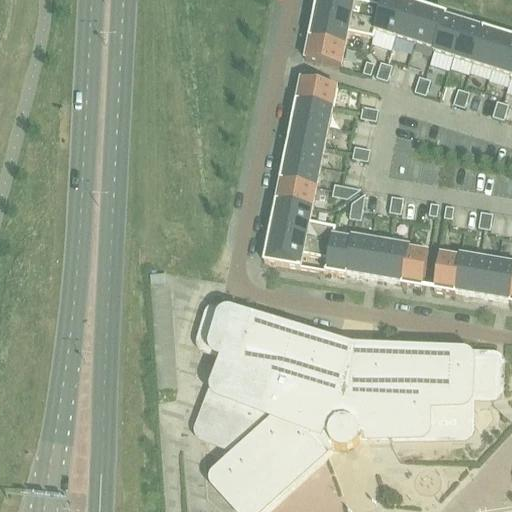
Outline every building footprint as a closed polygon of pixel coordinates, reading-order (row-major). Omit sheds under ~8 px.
[(355,0),(318,0),(316,10),(379,23),(383,9),(355,3),(355,0)] [(407,5),(390,0),(385,0),(383,9),(379,23),(375,34),(396,40),(407,5)] [(426,11),(407,5),(396,40),(415,46),(426,11)] [(379,23),(316,10),(310,41),(346,49),(349,35),(373,40),(375,34),(379,23)] [(446,17),(426,11),(415,46),(435,52),(446,17)] [(465,26),(445,20),(435,52),(434,55),(454,61),(465,26)] [(484,32),(465,26),(454,61),(473,67),(484,32)] [(504,38),(484,32),(473,67),(493,73),(504,38)] [(511,79),(511,40),(504,38),(493,73),(511,79)] [(346,49),(310,41),(305,62),(342,70),(346,49)] [(375,68),(367,66),(363,77),(371,80),(375,68)] [(393,70),(381,66),(379,74),(390,78),(393,70)] [(390,78),(379,74),(377,82),(388,85),(390,78)] [(431,85),(420,81),(417,89),(429,92),(431,85)] [(338,90),(301,83),(297,104),(333,111),(338,90)] [(429,92),(417,89),(415,96),(426,100),(429,92)] [(470,97),(459,93),(456,101),(468,104),(470,97)] [(468,104),(456,101),(454,108),(465,112),(468,104)] [(333,111),(297,104),(293,124),(329,131),(333,111)] [(509,109),(497,105),(495,113),(507,117),(509,109)] [(371,112),(363,111),(361,123),(369,124),(371,112)] [(379,114),(371,112),(369,124),(377,126),(379,114)] [(507,117),(495,113),(493,121),(504,124),(507,117)] [(329,131),(293,124),(289,144),(325,151),(329,131)] [(325,151),(289,144),(285,164),(321,171),(325,151)] [(363,152),(355,151),(353,163),(361,164),(363,152)] [(371,154),(363,152),(361,164),(368,166),(371,154)] [(321,171),(285,164),(281,184),(317,191),(321,171)] [(317,191),(281,184),(277,204),(313,211),(317,191)] [(343,190),(335,188),(333,200),(340,202),(343,190)] [(361,194),(343,190),(340,202),(348,203),(361,194)] [(352,208),(351,215),(363,217),(366,198),(352,208)] [(404,203),(392,201),(391,209),(403,211),(404,203)] [(313,211),(277,204),(271,234),(307,241),(332,247),(333,239),(335,230),(311,225),(313,211)] [(439,209),(431,207),(429,219),(437,221),(439,209)] [(403,211),(391,209),(390,217),(402,219),(403,211)] [(454,211),(446,210),(444,222),(452,223),(454,211)] [(363,217),(351,215),(350,223),(362,225),(363,217)] [(493,218),(482,216),(480,224),(492,226),(493,218)] [(492,226),(480,224),(479,232),(491,234),(492,226)] [(332,247),(271,234),(265,265),(301,271),(304,259),(329,264),(332,247)] [(352,243),(333,239),(332,247),(329,264),(327,276),(346,279),(347,277),(352,243)] [(353,240),(352,243),(347,277),(366,280),(372,243),(353,240)] [(391,247),(372,243),(366,280),(385,283),(391,247)] [(410,250),(391,247),(385,283),(404,286),(409,252),(410,250)] [(409,252),(404,286),(403,289),(423,292),(429,256),(409,252)] [(461,261),(441,257),(435,294),(454,297),(455,295),(461,261)] [(461,258),(461,261),(455,295),(474,298),(480,262),(461,258)] [(499,265),(480,262),(474,298),(493,301),(499,265)] [(511,267),(499,265),(493,301),(511,304),(511,301),(511,267)] [(167,286),(166,276),(150,277),(151,287),(167,286)] [(216,316),(206,350),(233,358),(219,396),(268,414),(223,456),(232,466),(217,480),(245,511),(260,511),(332,447),(334,450),(339,453),(344,454),(349,454),(353,452),(356,450),(358,447),(360,444),(361,440),(465,438),(465,398),(493,399),(495,363),(353,357),(216,316)]
